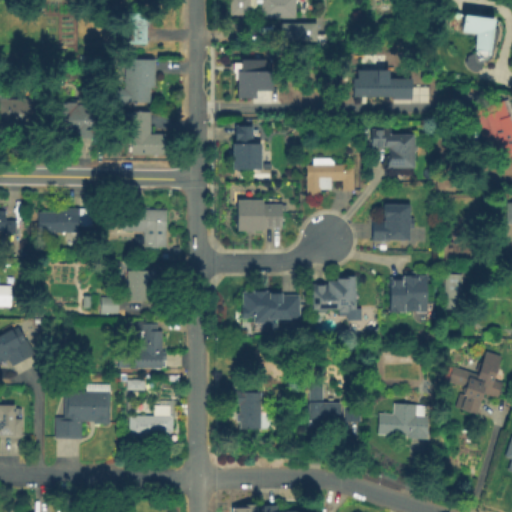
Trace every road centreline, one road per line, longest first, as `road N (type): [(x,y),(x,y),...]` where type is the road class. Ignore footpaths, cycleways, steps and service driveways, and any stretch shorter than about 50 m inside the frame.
road 1 (residential): [(422,511),(320,478),(197,480)]
road 2 (residential): [(194,262),(197,480)]
road 3 (residential): [(197,480),(0,476)]
road 4 (residential): [(194,180),(0,176)]
road 5 (residential): [(194,108),(194,262)]
road 6 (residential): [(194,262),(284,258),(328,235)]
